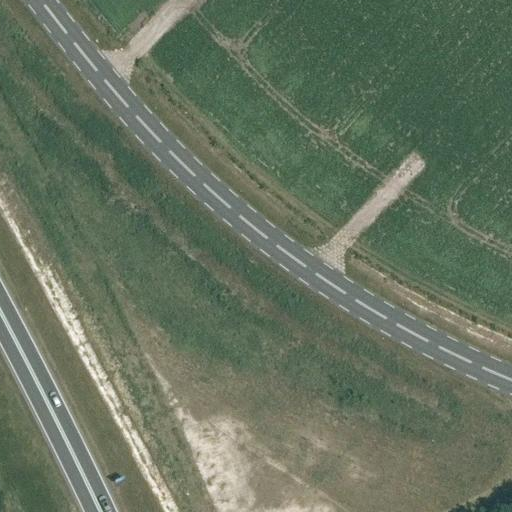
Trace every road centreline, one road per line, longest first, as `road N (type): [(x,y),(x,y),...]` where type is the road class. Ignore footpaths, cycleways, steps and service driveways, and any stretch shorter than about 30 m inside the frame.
road 1 (secondary): [(511,381),(414,336),(283,253),(144,127),(35,0)]
road 2 (trunk): [(92,511),(0,321)]
